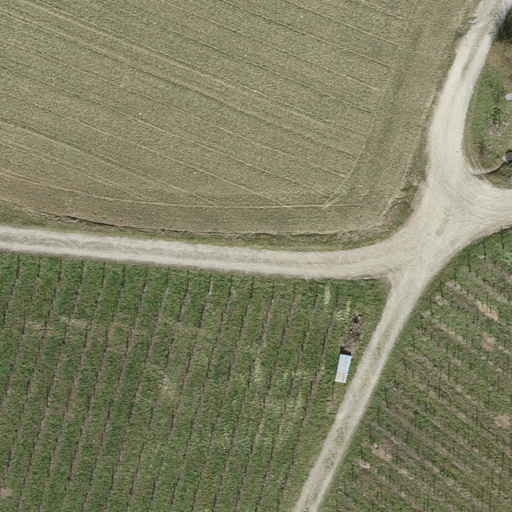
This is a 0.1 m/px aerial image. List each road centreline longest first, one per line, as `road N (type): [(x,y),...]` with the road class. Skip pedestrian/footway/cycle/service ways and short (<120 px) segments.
road 1 (track): [(0,236),(267,264),(425,254)]
road 2 (track): [(306,511),(425,254),(469,222),(511,205)]
road 3 (track): [(469,222),(451,128),(499,0)]
